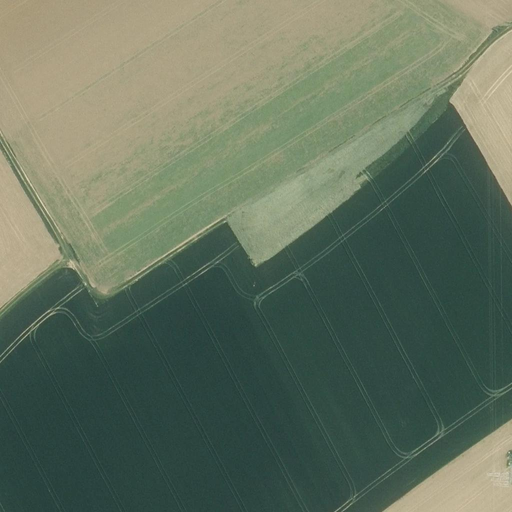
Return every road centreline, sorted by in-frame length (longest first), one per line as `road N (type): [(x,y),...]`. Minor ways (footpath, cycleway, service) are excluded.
road 1 (track): [(67,259),(93,298),(106,292),(390,113),(454,86),(511,25)]
road 2 (track): [(0,136),(67,259)]
